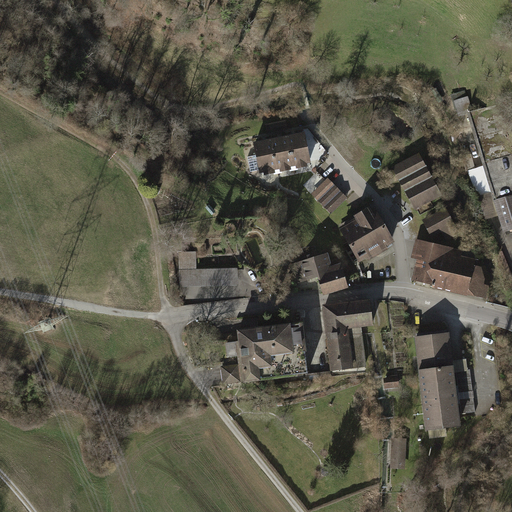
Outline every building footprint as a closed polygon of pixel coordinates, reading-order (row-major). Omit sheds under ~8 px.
[(459,117),(467,115),(498,217),(508,232),(511,231),(511,152),(505,130),(511,127),(511,114),(508,101),(474,112),(469,96),(454,101),(459,117)] [(286,120),(267,124),(268,133),(288,129),(286,120)] [(289,137),(295,166),(313,163),(307,133),(289,137)] [(272,140),(278,170),(281,170),(283,177),(292,175),(290,167),(295,166),(289,137),(272,140)] [(260,170),(261,174),(278,170),(272,140),(255,144),(258,155),(248,157),(251,172),(260,170)] [(421,153),(395,168),(416,207),(443,193),(421,153)] [(328,179),(313,194),(332,213),(347,198),(328,179)] [(360,220),(343,229),(362,260),(394,241),(376,210),(372,212),(370,209),(358,216),(360,220)] [(446,209),(427,219),(436,235),(443,231),(447,239),(459,233),(446,209)] [(453,250),(425,244),(416,281),(487,298),(490,287),(483,285),(484,280),(481,270),(482,267),(460,262),(461,259),(452,257),(453,250)] [(195,253),(182,253),(183,287),(238,285),(238,267),(195,269),(195,253)] [(331,269),(327,255),(292,266),(297,283),(319,277),(324,293),(347,286),(341,266),(331,269)] [(370,301),(325,306),(333,369),(366,365),(362,325),(373,324),(370,301)] [(225,383),(309,372),(303,323),(240,331),(241,341),(227,343),(228,356),(239,355),(241,365),(223,368),(225,383)] [(417,338),(429,429),(461,425),(450,334),(417,338)] [(471,371),(457,372),(460,393),(473,391),(471,371)] [(386,379),(387,390),(400,389),(399,378),(386,379)] [(474,398),(460,400),(462,414),(476,412),(474,398)] [(392,471),(407,471),(408,438),(392,438),(392,471)]
